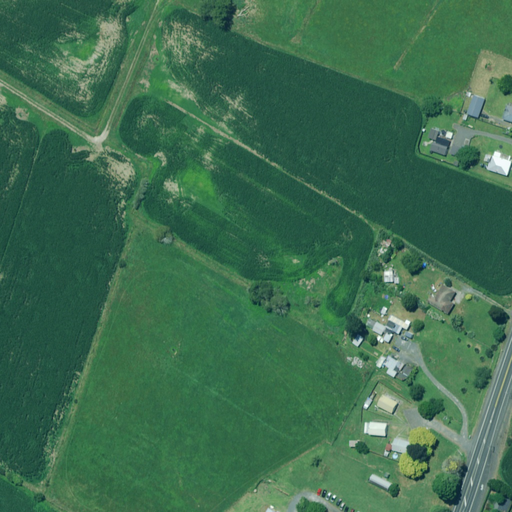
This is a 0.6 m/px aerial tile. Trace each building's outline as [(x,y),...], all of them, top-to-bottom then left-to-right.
[(486,99),(475,95),(468,114),(479,118),(486,99)] [(511,164),(511,156),(496,152),(495,156),(488,154),(486,161),(491,163),(489,170),(508,176),(511,164)] [(393,242),(384,237),(380,244),(389,249),(393,242)] [(457,293),(445,285),(437,298),(433,296),(429,303),(450,315),(456,304),(452,302),(457,293)] [(407,323),(394,316),(391,321),(396,323),(395,325),(401,328),(402,326),(408,330),(412,322),(408,320),(407,323)] [(387,327),(370,319),(366,327),(383,335),(387,327)] [(393,337),(388,334),(385,340),(390,343),(393,337)] [(387,360),(383,357),(378,366),(381,368),(387,360)] [(399,373),(400,374),(408,361),(403,358),(399,363),(390,357),(388,360),(391,362),(388,367),(391,369),(389,373),(395,378),(399,373)] [(417,366),(409,362),(407,366),(411,368),(405,380),(409,383),(417,366)] [(399,403),(385,395),(379,406),(394,414),(399,403)] [(373,400),(369,398),(364,408),(368,410),(373,400)] [(388,424),(367,422),(366,434),(387,437),(388,424)] [(413,443),(397,439),(394,451),(410,455),(413,443)] [(393,485),(374,475),(371,482),(389,492),(393,485)]
